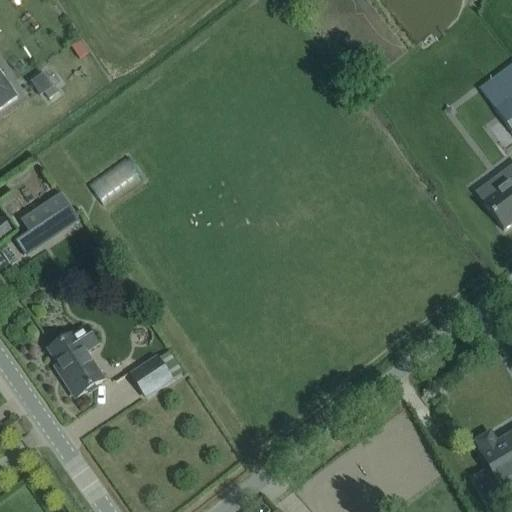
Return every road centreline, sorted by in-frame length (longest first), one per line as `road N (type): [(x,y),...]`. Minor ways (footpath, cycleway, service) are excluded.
road 1 (unclassified): [(216,511),(511,283)]
road 2 (unclassified): [(105,511),(0,367)]
